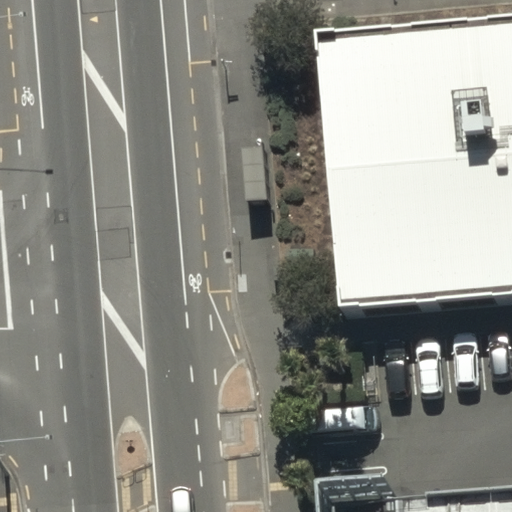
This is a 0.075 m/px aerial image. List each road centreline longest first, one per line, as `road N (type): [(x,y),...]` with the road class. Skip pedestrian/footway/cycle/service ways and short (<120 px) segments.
road 1 (secondary): [(121,325),(96,5)]
road 2 (secondary): [(136,511),(121,325)]
road 3 (residential): [(0,326),(121,325)]
